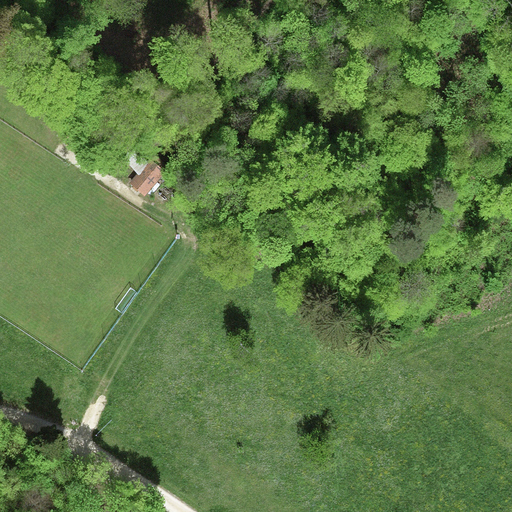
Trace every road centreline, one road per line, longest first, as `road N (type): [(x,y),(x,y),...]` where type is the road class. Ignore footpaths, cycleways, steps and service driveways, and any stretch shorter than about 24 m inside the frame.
road 1 (track): [(81,443),(123,341),(198,236)]
road 2 (track): [(184,511),(81,443),(0,410)]
